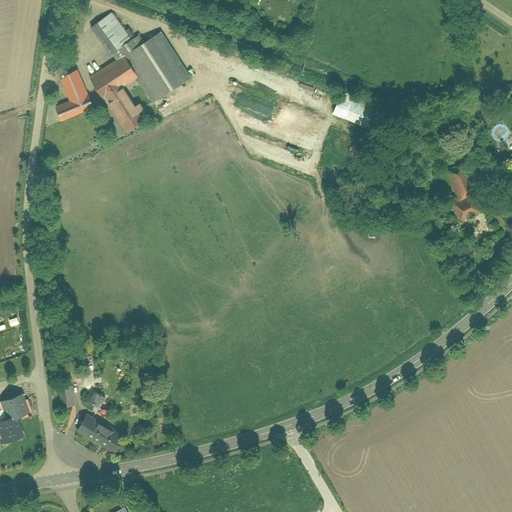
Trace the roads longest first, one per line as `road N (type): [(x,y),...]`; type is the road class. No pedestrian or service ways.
road 1 (unclassified): [(42,379),(27,269),(31,159),(56,0)]
road 2 (tertiary): [(511,278),(437,343),(285,426)]
road 3 (tertiary): [(285,426),(59,480)]
